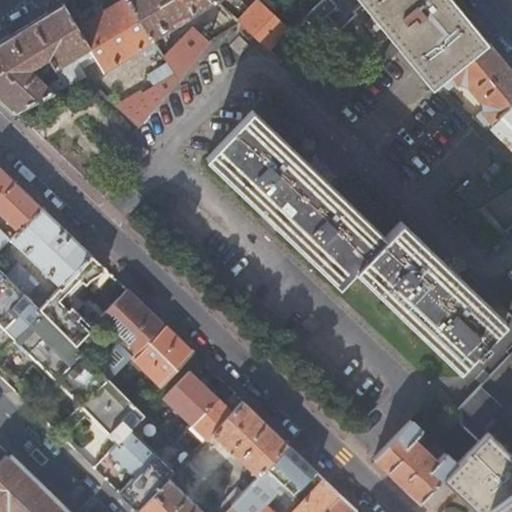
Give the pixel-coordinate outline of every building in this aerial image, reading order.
[(127,0),(119,0),(77,26),(90,48),(94,55),(92,56),(103,73),(154,42),(153,39),(127,0)] [(127,0),(153,39),(215,0),(214,0),(127,0)] [(269,50),(289,29),(275,15),(258,0),(255,0),(236,20),(239,23),(269,50)] [(319,0),(307,13),(290,30),(302,42),(315,54),(358,13),(356,11),(364,3),(361,0),(319,0)] [(452,0),(361,0),(364,3),(366,6),(432,86),(436,83),(487,42),(465,15),(452,0)] [(87,75),(80,69),(74,58),(90,48),(77,26),(63,4),(0,43),(0,98),(12,111),(14,112),(84,77),(87,75)] [(179,79),(209,43),(193,27),(163,56),(176,74),(179,79)] [(511,73),(508,68),(487,42),(436,83),(446,93),(458,81),(466,83),(482,103),(482,110),(473,118),(482,127),(511,102),(511,73)] [(176,74),(117,108),(139,128),(179,79),(176,74)] [(0,103),(10,113),(12,111),(0,98),(0,103)] [(511,107),(490,129),(511,151),(511,107)] [(487,339),(505,319),(400,220),(385,236),(252,109),(206,157),(339,285),(355,268),(460,368),(477,350),(480,353),(490,342),(487,339)] [(149,151),(143,145),(132,157),(138,163),(149,151)] [(41,209),(0,169),(0,216),(16,232),(17,233),(41,209)] [(511,187),(482,208),(500,235),(511,226),(511,187)] [(90,256),(41,209),(17,233),(16,232),(7,240),(59,289),(90,256)] [(70,294),(81,282),(85,285),(89,280),(97,274),(103,268),(90,256),(59,289),(38,310),(74,346),(90,329),(70,309),(70,294)] [(16,265),(5,277),(25,297),(36,285),(16,265)] [(0,378),(10,389),(34,363),(117,443),(130,430),(144,416),(110,382),(97,369),(80,353),(74,346),(38,310),(25,297),(5,277),(0,272),(0,378)] [(122,343),(97,369),(110,382),(132,359),(162,325),(158,321),(126,291),(105,313),(99,320),(122,343)] [(162,325),(132,359),(161,387),(193,354),(162,325)] [(215,398),(187,371),(162,397),(175,410),(169,416),(176,423),(182,416),(190,424),(215,398)] [(500,405),(481,386),(462,407),(482,425),(500,405)] [(230,412),(215,398),(190,424),(205,439),(210,434),(230,412)] [(478,441),(453,417),(433,399),(410,422),(421,432),(411,444),(416,449),(418,445),(425,452),(422,455),(429,461),(433,465),(444,454),(455,465),(478,441)] [(287,445),(241,401),(230,412),(210,434),(256,478),(287,445)] [(155,453),(130,430),(117,443),(107,453),(132,477),(155,453)] [(511,511),(511,453),(488,431),(478,441),(455,465),(442,478),(476,511),(480,511),(487,508),(489,511),(511,511)] [(238,511),(257,511),(264,505),(282,486),(292,496),(316,472),(287,445),(256,478),(232,504),(231,505),(238,511)] [(174,472),(155,453),(132,477),(117,493),(136,511),(167,479),(174,472)] [(0,511),(61,511),(54,504),(5,457),(0,461),(0,511)] [(200,511),(167,479),(136,511),(200,511)] [(270,511),(264,505),(257,511),(324,511),(340,496),(324,480),(292,511),(270,511)] [(355,511),(356,511),(340,496),(324,511),(355,511)] [(231,505),(232,504),(226,498),(218,505),(225,511),(231,505)]
